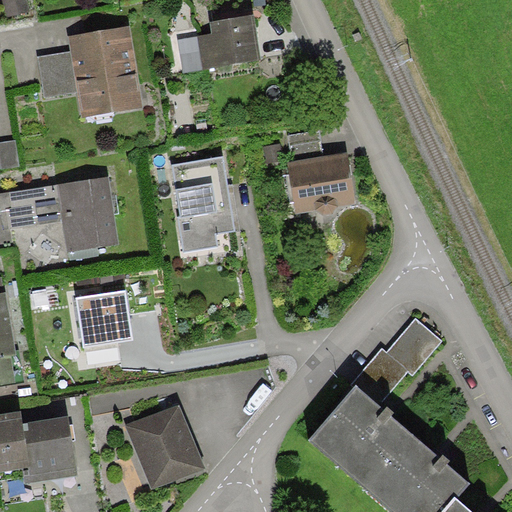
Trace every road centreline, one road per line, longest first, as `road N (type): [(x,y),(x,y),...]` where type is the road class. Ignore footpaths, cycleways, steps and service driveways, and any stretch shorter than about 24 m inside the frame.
road 1 (residential): [(422,249),(235,469)]
road 2 (residential): [(422,249),(306,0)]
road 3 (residential): [(511,422),(422,249)]
